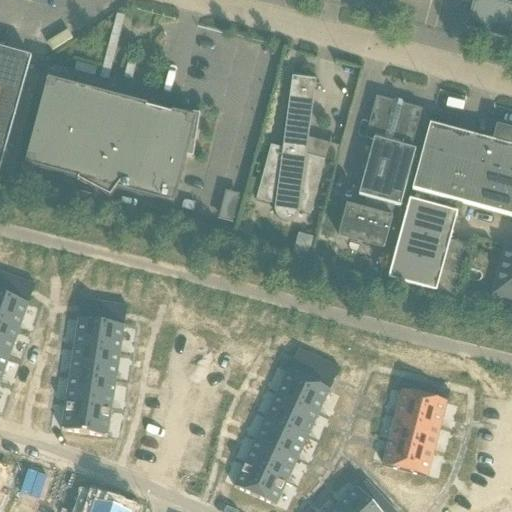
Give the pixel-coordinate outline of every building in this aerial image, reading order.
[(507,41),(510,32),(511,23),(511,8),(481,0),(461,0),(461,1),(473,4),(466,30),(507,41)] [(0,113),(14,117),(31,59),(0,50),(0,113)] [(305,156),(315,82),(292,79),(282,151),(305,156)] [(47,82),(24,168),(78,182),(77,184),(109,201),(116,192),(173,207),(186,157),(191,159),(192,159),(199,116),(174,112),(170,117),(146,110),(146,108),(47,82)] [(373,142),(358,197),(365,199),(393,207),(400,209),(415,152),(410,151),(421,111),(376,99),(365,140),(373,142)] [(0,168),(14,117),(0,113),(0,168)] [(429,127),(412,192),(511,218),(511,132),(503,130),(496,128),(495,132),(492,143),(429,127)] [(310,215),(324,162),(305,156),(282,151),(270,147),(256,201),(275,206),(274,211),(275,215),(277,219),(281,222),(286,223),(291,222),(296,218),(298,212),(310,215)] [(225,193),(218,218),(229,220),(233,206),(236,197),(225,193)] [(340,236),(339,239),(381,251),(382,248),(383,248),(391,220),(390,220),(393,207),(365,199),(362,212),(347,208),(340,236)] [(451,297),(465,246),(449,242),(457,214),(409,201),(388,281),(451,297)] [(497,273),(495,282),(501,284),(499,293),(511,296),(511,242),(506,241),(497,273)] [(0,274),(0,282),(10,286),(32,294),(35,287),(24,283),(13,279),(2,275),(0,274)] [(0,379),(8,358),(17,332),(26,307),(27,307),(28,306),(30,299),(19,295),(9,291),(0,287),(0,379)] [(81,302),(80,309),(91,311),(103,313),(114,314),(125,316),(126,309),(126,308),(115,306),(104,305),(93,303),(81,301),(81,302)] [(61,431),(61,432),(84,436),(106,439),(107,438),(105,438),(109,411),(114,384),(118,356),(122,329),(123,330),(123,328),(125,321),(113,319),(102,317),(91,316),(79,314),(78,321),(78,323),(79,323),(75,350),(71,377),(66,404),(62,431),(61,431)] [(297,351),(293,360),(302,364),(310,368),(318,372),(326,376),(335,379),(339,370),(330,367),(322,363),(314,359),(306,355),(297,351)] [(234,488),(233,489),(254,499),(275,509),(276,507),(274,507),(285,484),(295,461),(306,438),(317,416),(327,393),(328,394),(329,392),(333,384),(324,380),(316,376),(308,372),(300,368),(291,364),(287,373),(287,374),(288,375),(277,397),(267,420),(256,443),(245,466),(235,489),(234,488)] [(389,443),(383,468),(404,474),(425,480),(432,454),(438,429),(445,404),(446,404),(449,393),(441,391),(434,389),(427,387),(419,385),(412,384),(404,382),(401,393),(402,393),(396,419),(389,443)] [(392,511),(391,510),(386,505),(381,499),(375,494),(370,488),(365,482),(356,490),(356,491),(356,492),(338,509),(334,511),(392,511)] [(26,494),(22,505),(33,509),(37,498),(26,494)] [(43,500),(41,508),(51,511),(56,511),(59,506),(43,500)] [(85,501),(81,511),(118,511),(112,510),(113,506),(99,501),(98,505),(85,501)]
